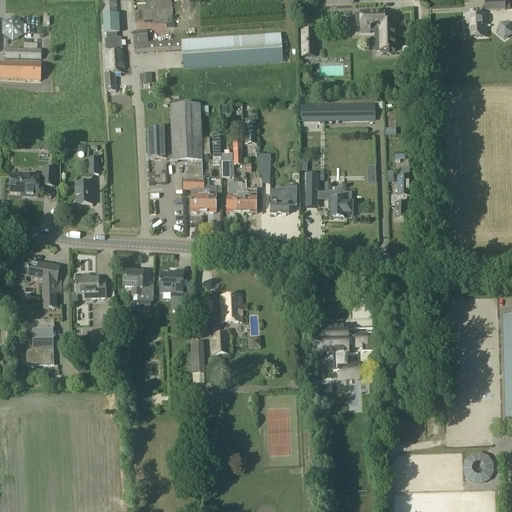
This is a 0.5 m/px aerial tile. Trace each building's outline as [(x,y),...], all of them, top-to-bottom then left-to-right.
[(101,0),(102,16),(103,16),(117,15),(116,0),(101,0)] [(119,0),(120,8),(131,8),(130,0),(119,0)] [(483,0),(484,11),(509,10),(508,0),(483,0)] [(134,13),(137,20),(148,16),(145,8),(134,13)] [(385,13),(360,13),(360,31),(378,31),(378,53),(395,53),(395,24),(393,23),(393,15),(385,16),(385,13)] [(120,15),(117,15),(103,16),(104,34),(107,34),(107,41),(105,41),(105,50),(107,50),(107,54),(105,54),(107,74),(105,75),(106,93),(115,92),(114,75),(124,74),(123,52),(120,53),(119,50),(121,50),(121,41),(116,41),(116,33),(120,33),(120,15)] [(466,38),(486,37),(485,15),(465,16),(466,38)] [(21,17),(0,17),(0,35),(0,40),(22,39),(21,17)] [(133,44),(148,43),(147,32),(132,33),(133,44)] [(314,32),(300,32),(301,58),(314,57),(314,32)] [(279,35),(148,43),(133,44),(133,54),(183,51),(184,69),(281,63),(279,35)] [(40,61),(40,50),(6,49),(6,60),(40,61)] [(345,73),(344,53),(316,55),(317,74),(345,73)] [(0,79),(39,82),(40,66),(0,63),(0,79)] [(142,85),(151,84),(151,74),(141,75),(142,85)] [(299,122),(375,121),(375,105),(299,106),(299,122)] [(186,181),(202,181),(200,106),(170,107),(171,130),(172,160),(172,163),(187,163),(188,174),(186,174),(186,181)] [(244,146),(255,145),(254,124),(243,125),(244,146)] [(171,130),(147,131),(148,161),(172,160),(171,130)] [(213,159),(220,159),(219,134),(212,134),(213,159)] [(233,167),(241,167),(241,143),(233,143),(233,167)] [(405,152),(394,152),(394,160),(405,160),(405,152)] [(88,177),(97,177),(97,157),(89,157),(89,161),(87,161),(88,177)] [(375,168),(367,168),(368,185),(376,185),(375,168)] [(395,205),(395,221),(406,221),(406,198),(408,198),(409,168),(398,168),(398,196),(391,196),(391,205),(395,205)] [(53,189),(54,170),(42,169),(41,188),(53,189)] [(37,198),(38,176),(22,175),(21,178),(9,177),(8,194),(20,195),(20,198),(37,198)] [(262,177),(263,186),(270,186),(269,176),(262,177)] [(305,210),(316,210),(316,196),(334,196),(334,177),(305,177),(305,210)] [(202,182),(202,181),(186,181),(186,182),(192,182),(193,192),(190,192),(190,197),(191,214),(203,214),(202,182)] [(202,182),(203,214),(215,214),(215,189),(208,189),(208,184),(204,184),(204,182),(202,182)] [(92,206),(91,192),(93,192),(92,184),(75,185),(76,198),(78,198),(78,206),(92,206)] [(236,191),(236,186),(229,185),(229,199),(227,199),(227,214),(236,214),(236,199),(236,191)] [(246,215),(246,191),(241,191),(241,186),(236,186),(236,191),(236,199),(236,214),(246,215)] [(151,188),(150,195),(160,197),(161,190),(151,188)] [(246,191),(246,215),(256,215),(256,191),(246,191)] [(270,200),(270,215),(272,215),(276,215),(282,216),(286,216),(288,216),(289,206),(296,206),(297,191),(271,191),(270,200)] [(344,220),(344,201),(328,201),(328,211),(330,211),(330,220),(344,220)] [(59,269),(29,263),(27,277),(43,280),(44,309),(56,308),(55,283),(56,284),(59,269)] [(126,273),(125,289),(131,289),(131,297),(135,297),(135,311),(150,311),(150,303),(152,303),(153,290),(141,290),(142,274),(126,273)] [(159,290),(159,294),(173,295),(176,295),(175,312),(187,312),(188,296),(180,295),(180,288),(182,288),(183,274),(175,274),(175,276),(168,275),(160,275),(159,290)] [(98,283),(98,279),(76,280),(76,295),(84,295),(84,299),(105,299),(104,283),(98,283)] [(221,324),(242,323),(241,297),(220,298),(221,324)] [(258,311),(245,312),(246,328),(259,327),(258,311)] [(204,313),(189,314),(190,335),(205,335),(204,313)] [(511,318),(501,319),(505,422),(511,422),(511,318)] [(26,367),(54,367),(53,338),(54,338),(53,322),(25,322),(26,367)] [(316,345),(314,346),(314,348),(316,348),(317,355),(328,355),(337,355),(338,367),(338,372),(337,372),(337,375),(338,375),(338,380),(359,379),(359,366),(348,366),(347,353),(347,348),(367,348),(366,334),(352,335),(347,335),(346,329),(319,330),(319,338),(316,338),(316,345)] [(84,348),(92,348),(106,348),(106,332),(92,332),(92,345),(84,346),(84,348)] [(213,355),(229,354),(227,334),(212,335),(213,355)] [(258,347),(258,335),(248,335),(248,347),(258,347)] [(202,342),(192,343),(193,376),(193,386),(203,385),(203,376),(202,342)] [(17,391),(18,391),(27,390),(27,379),(17,380),(16,380),(17,391)]
